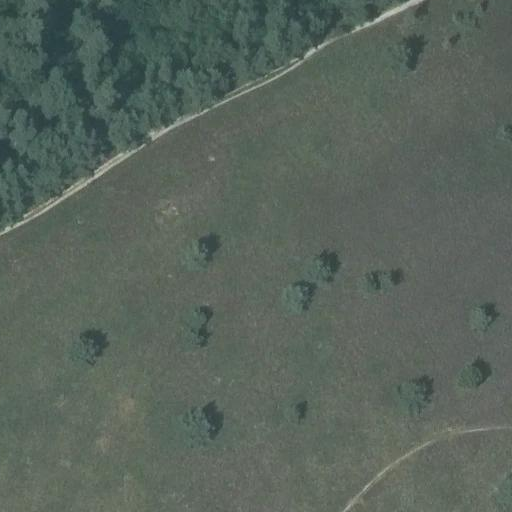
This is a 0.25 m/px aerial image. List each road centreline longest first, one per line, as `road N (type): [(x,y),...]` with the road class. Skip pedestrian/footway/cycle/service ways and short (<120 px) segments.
road 1 (track): [(416,0),(198,112),(0,232)]
road 2 (track): [(511,428),(428,442),(393,462),(342,511)]
